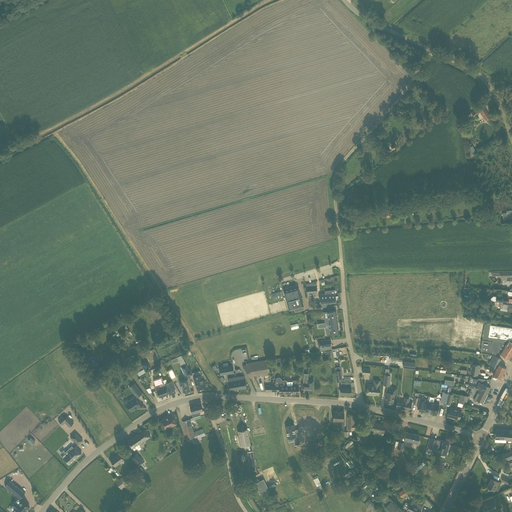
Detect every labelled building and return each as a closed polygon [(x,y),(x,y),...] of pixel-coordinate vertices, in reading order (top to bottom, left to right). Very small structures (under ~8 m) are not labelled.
[(449,52),(453,48),(445,40),(441,45),(449,52)] [(490,117),(490,116),(490,117),(483,107),(483,106),(480,108),(478,106),(474,110),(471,113),(475,117),(480,111),(486,119),(488,123),(489,124),(490,124),(491,123),(492,123),(492,122),(492,120),(490,117)] [(382,218),(390,217),(390,216),(392,215),(393,215),(393,210),(387,210),(386,209),(381,210),(382,218)] [(507,212),(502,213),(504,221),(508,220),(511,219),(511,213),(507,215),(507,212)] [(306,287),(307,293),(317,292),(317,286),(316,283),(306,284),(306,287)] [(283,291),(289,310),(294,308),(297,308),(303,306),(298,287),(283,291)] [(325,294),(319,294),(320,304),(320,306),(324,306),(324,303),(331,303),(336,302),(335,293),(335,290),(325,291),(325,294)] [(353,302),(352,302),(352,306),(353,306),(353,308),(364,307),(364,300),(367,300),(367,297),(360,297),(360,300),(353,300),(353,302)] [(496,301),(495,306),(500,306),(500,309),(507,310),(507,311),(511,310),(511,303),(508,303),(496,301)] [(328,317),(324,318),(325,322),(329,322),(337,321),(336,310),(327,311),(328,317)] [(326,329),(326,333),(330,333),(338,332),(337,321),(329,322),(330,328),(326,329)] [(317,340),(319,349),(333,347),(331,338),(317,340)] [(505,339),(502,345),(510,350),(511,350),(511,342),(508,339),(505,339)] [(502,345),(497,352),(508,359),(511,352),(509,350),(510,350),(502,345)] [(145,352),(149,361),(158,357),(154,348),(145,352)] [(332,350),(333,356),(340,355),(339,353),(345,352),(344,348),(338,349),(332,350)] [(129,364),(134,362),(136,360),(135,357),(137,356),(136,354),(133,355),(126,359),(129,364)] [(503,373),(505,367),(498,364),(500,358),(494,355),(489,365),(495,367),(494,369),(503,373)] [(247,373),(250,377),(254,375),(267,373),(268,375),(270,374),(266,360),(250,363),(244,366),(247,373)] [(141,362),(139,363),(139,362),(138,363),(137,361),(132,364),(134,368),(136,367),(137,367),(138,367),(138,366),(140,365),(141,365),(134,369),(136,372),(144,367),(141,362)] [(403,361),(403,367),(414,369),(415,362),(403,361)] [(186,363),(181,365),(186,376),(193,373),(190,368),(189,369),(186,363)] [(468,370),(468,373),(477,375),(479,364),(472,363),(471,370),(468,370)] [(232,365),(219,367),(220,374),(234,372),(232,365)] [(500,378),(503,373),(494,369),(495,369),(494,371),(491,370),(490,373),(493,374),(493,375),(500,378)] [(302,388),(313,388),(314,378),(308,378),(308,373),(304,373),(303,382),(302,382),(302,388)] [(200,374),(193,376),(197,389),(206,386),(204,380),(203,380),(200,374)] [(240,376),(236,377),(238,388),(246,387),(245,379),(241,380),(241,379),(240,376)] [(159,397),(168,393),(163,380),(162,377),(153,380),(158,392),(159,397)] [(179,381),(180,385),(181,385),(183,391),(184,391),(184,392),(188,391),(187,390),(190,389),(188,381),(190,380),(189,377),(185,378),(184,379),(179,381)] [(230,382),(228,382),(230,390),(238,388),(236,377),(232,378),(232,381),(230,382)] [(289,393),(289,389),(286,389),(286,386),(284,386),(284,380),(281,380),(281,379),(281,378),(280,377),(279,377),(278,377),(277,377),(277,378),(276,378),(276,379),(276,383),(275,384),(276,385),(271,385),(271,386),(272,391),(276,391),(280,391),(280,393),(289,393)] [(341,385),(341,389),(340,394),(350,394),(351,386),(351,382),(351,380),(350,379),(345,378),(343,380),(343,382),(341,382),(341,385)] [(472,388),(475,388),(475,389),(477,388),(487,393),(490,387),(484,383),(485,382),(485,379),(478,378),(478,379),(473,378),(473,383),(470,382),(469,388),(472,388)] [(166,379),(163,380),(168,393),(169,393),(170,394),(175,392),(171,381),(167,382),(166,379)] [(286,380),(284,380),(284,386),(286,386),(286,389),(289,389),(289,393),(298,393),(298,386),(298,380),(293,380),(293,385),(286,385),(286,380)] [(372,394),(378,394),(379,394),(380,385),(379,385),(380,380),(374,380),(374,385),(367,384),(366,394),(372,395),(372,394)] [(142,393),(134,383),(129,386),(137,397),(142,393)] [(391,393),(386,392),(385,396),(386,396),(385,402),(393,403),(393,398),(394,395),(396,395),(396,393),(396,388),(391,388),(391,393)] [(472,388),(469,393),(470,393),(469,395),(472,397),(474,398),(473,400),(477,401),(477,400),(482,402),(487,393),(477,388),(475,389),(472,388)] [(460,394),(458,402),(466,404),(468,396),(460,394)] [(127,399),(124,401),(130,411),(134,408),(135,409),(140,405),(134,396),(128,400),(127,399)] [(410,410),(412,401),(408,401),(408,402),(405,401),(405,400),(397,398),(395,407),(410,410)] [(420,398),(417,408),(423,410),(423,409),(424,409),(424,411),(430,412),(432,413),(433,411),(437,412),(438,408),(439,404),(426,401),(425,401),(425,399),(420,398)] [(191,411),(192,415),(192,417),(200,415),(199,411),(203,410),(201,403),(190,406),(191,411)] [(448,412),(447,417),(451,418),(455,418),(455,417),(459,418),(461,410),(456,409),(449,407),(448,412)] [(343,420),(343,417),(344,412),(334,411),(333,420),(340,420),(339,429),(344,429),(344,420),(343,420)] [(174,419),(172,414),(165,417),(166,418),(161,420),(165,429),(177,424),(174,419)] [(360,429),(360,428),(360,423),(354,423),(354,415),(347,415),(347,429),(360,429)] [(63,416),(58,420),(60,422),(62,424),(62,423),(65,421),(69,425),(70,426),(73,423),(67,416),(65,418),(63,416)] [(101,418),(99,419),(100,422),(106,430),(111,427),(106,418),(102,420),(101,418)] [(190,420),(182,422),(184,429),(186,428),(188,439),(192,438),(194,443),(198,442),(195,437),(197,436),(199,440),(201,439),(201,437),(205,435),(202,429),(193,432),(190,420)] [(96,421),(94,422),(95,425),(101,433),(106,430),(100,422),(97,423),(96,421)] [(383,432),(385,425),(380,424),(373,423),(371,431),(375,432),(375,431),(383,432)] [(91,424),(86,427),(90,433),(92,431),(96,436),(101,433),(95,425),(92,427),(91,424)] [(363,431),(360,442),(365,443),(368,432),(369,426),(365,425),(363,431)] [(253,430),(250,431),(253,444),(257,444),(256,440),(257,440),(257,436),(261,435),(262,439),(266,438),(264,428),(262,428),(262,426),(252,428),(253,430)] [(294,426),(286,427),(288,438),(293,437),(294,445),(300,444),(298,432),(295,433),(294,426)] [(301,429),(298,430),(298,432),(300,444),(306,444),(305,436),(311,436),(311,433),(310,426),(301,427),(301,429)] [(143,441),(151,436),(145,429),(128,441),(133,448),(139,444),(140,446),(144,443),(143,441)] [(247,429),(239,431),(241,442),(245,441),(246,445),(250,444),(247,429)] [(506,439),(506,430),(495,429),(495,439),(506,439)] [(75,433),(70,437),(78,445),(82,440),(75,433)] [(417,442),(419,435),(414,434),(414,435),(406,433),(404,440),(414,442),(414,441),(417,442)] [(434,449),(435,447),(440,449),(439,451),(441,452),(446,453),(446,452),(448,451),(449,449),(448,447),(449,443),(442,441),(442,442),(431,438),(429,443),(428,447),(434,449)] [(309,449),(304,450),(305,454),(306,454),(307,456),(310,455),(310,453),(310,452),(311,454),(312,453),(313,456),(319,454),(318,450),(321,449),(319,445),(309,449)] [(75,446),(63,458),(69,463),(69,464),(70,463),(76,458),(77,457),(82,453),(75,446)] [(143,462),(144,461),(141,456),(140,457),(136,452),(130,456),(137,467),(143,462)] [(123,459),(119,453),(115,455),(116,456),(111,460),(112,462),(113,463),(114,465),(123,459)] [(124,486),(126,484),(121,477),(116,482),(122,490),(125,487),(124,486)] [(490,488),(492,488),(496,491),(498,491),(498,489),(500,487),(499,486),(501,482),(498,481),(494,479),(493,478),(493,479),(491,477),(487,486),(489,487),(489,488),(490,488)] [(267,485),(263,479),(255,483),(254,480),(251,481),(252,483),(250,484),(254,492),(258,489),(260,494),(265,491),(269,490),(267,485)] [(10,480),(5,486),(12,492),(20,498),(25,492),(17,486),(16,485),(13,483),(10,480)] [(406,493),(409,491),(406,487),(404,489),(403,489),(398,492),(403,500),(408,496),(406,493)] [(387,505),(384,507),(389,511),(400,511),(384,494),(380,498),(387,505)] [(378,511),(380,510),(369,499),(365,503),(373,511),(378,511)] [(489,500),(482,502),(483,508),(487,507),(491,506),(496,504),(494,499),(489,500)] [(407,509),(407,510),(411,511),(418,511),(420,509),(421,509),(422,506),(419,505),(419,504),(419,505),(418,504),(416,502),(412,500),(410,504),(405,502),(403,507),(407,509)] [(21,501),(18,505),(15,502),(12,506),(15,509),(12,511),(26,511),(29,508),(21,501)]
